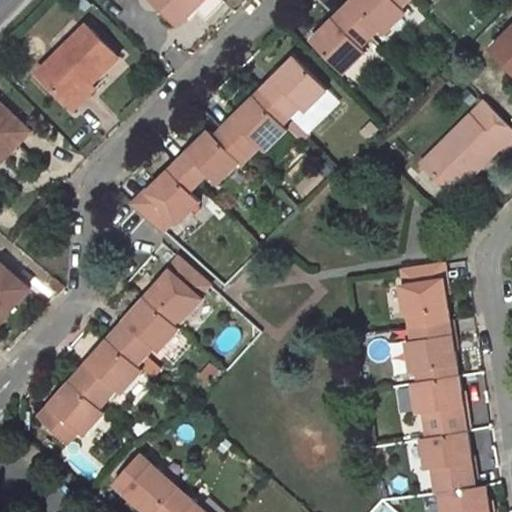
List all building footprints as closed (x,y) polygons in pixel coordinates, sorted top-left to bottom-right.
[(151,0),(177,25),(193,8),(204,19),(223,0),(222,0),(151,0)] [(358,0),(348,10),(376,38),(381,33),(385,37),(407,15),(404,11),(414,0),(358,0)] [(348,10),(314,45),(345,76),(368,54),(364,50),(376,38),(348,10)] [(88,25),(40,71),(69,102),(90,82),(94,86),(122,58),(88,25)] [(511,32),(494,50),(511,68),(511,32)] [(266,91),(293,119),(301,111),(304,115),(326,93),(296,62),(266,91)] [(90,82),(69,102),(76,109),(97,89),(94,86),(90,82)] [(266,91),(225,130),(253,158),(261,151),(265,154),(287,132),(283,128),(293,119),(266,91)] [(511,126),(487,101),(425,163),(449,187),(471,165),(476,171),(501,146),(504,150),(511,141),(511,126)] [(0,103),(0,149),(1,151),(24,125),(0,103)] [(0,149),(0,161),(29,129),(24,125),(1,151),(0,149)] [(210,135),(180,165),(200,185),(208,178),(217,187),(240,164),(243,168),(253,158),(225,130),(215,140),(210,135)] [(180,165),(138,207),(167,232),(175,223),(179,227),(201,204),(191,194),(200,185),(180,165)] [(454,193),(476,171),(471,165),(449,187),(454,193)] [(183,260),(148,299),(176,324),(179,321),(182,323),(204,299),(201,296),(211,285),(183,260)] [(0,319),(29,287),(0,261),(0,319)] [(401,290),(406,322),(412,321),(413,327),(451,321),(443,265),(404,271),(407,289),(401,290)] [(140,366),(155,348),(160,353),(182,329),(176,324),(148,299),(110,340),(140,366)] [(409,346),(414,378),(420,377),(421,382),(459,376),(451,321),(413,327),(415,345),(409,346)] [(110,340),(72,381),(102,408),(118,390),(123,395),(145,370),(140,366),(110,340)] [(415,383),(420,418),(426,417),(429,438),(467,432),(459,376),(421,382),(415,383)] [(85,437),(107,413),(102,408),(72,381),(40,416),(70,443),(80,432),(85,437)] [(423,439),(428,474),(434,473),(437,494),(442,493),(475,488),(467,432),(429,438),(423,439)] [(123,484),(153,511),(161,511),(170,502),(184,486),(150,454),(123,484)] [(161,511),(212,511),(184,486),(170,502),(161,511)] [(489,511),(486,486),(475,488),(442,493),(444,511),(489,511)]
